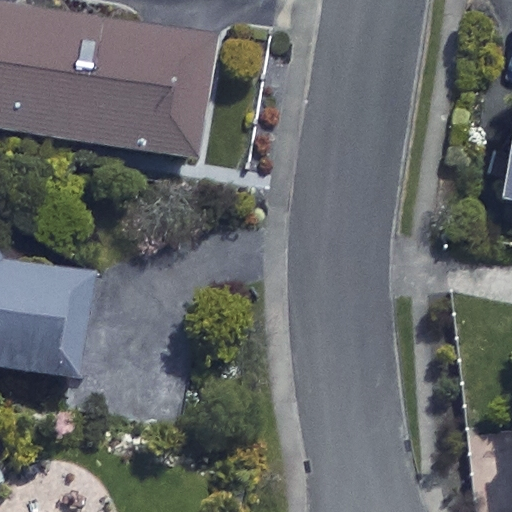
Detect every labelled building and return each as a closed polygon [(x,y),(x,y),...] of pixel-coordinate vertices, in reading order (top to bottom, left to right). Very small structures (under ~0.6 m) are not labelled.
[(210,39),(0,8),(0,133),(193,161),(210,39)] [(511,110),(495,204),(511,206),(511,110)] [(0,265),(0,369),(99,383),(113,281),(0,265)] [(12,511),(0,480),(0,511),(12,511)] [(109,511),(106,503),(83,511),(109,511)]
